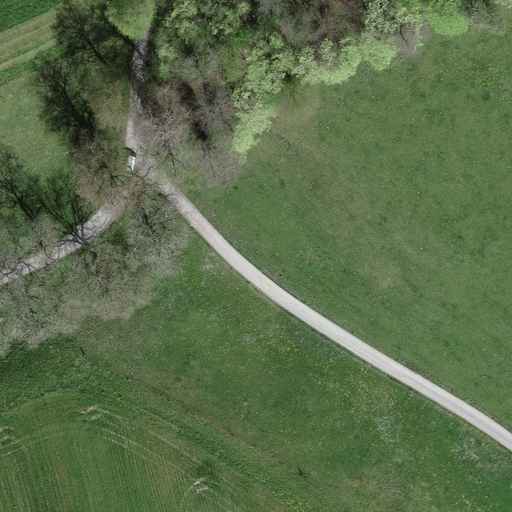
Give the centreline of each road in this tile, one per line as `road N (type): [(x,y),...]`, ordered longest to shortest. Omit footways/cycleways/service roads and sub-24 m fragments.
road 1 (track): [(132,138),(172,200),(257,282),(511,447)]
road 2 (unclassified): [(0,279),(107,222),(132,138),(152,0)]
road 3 (track): [(250,53),(134,121)]
road 4 (track): [(269,120),(253,95),(247,0)]
